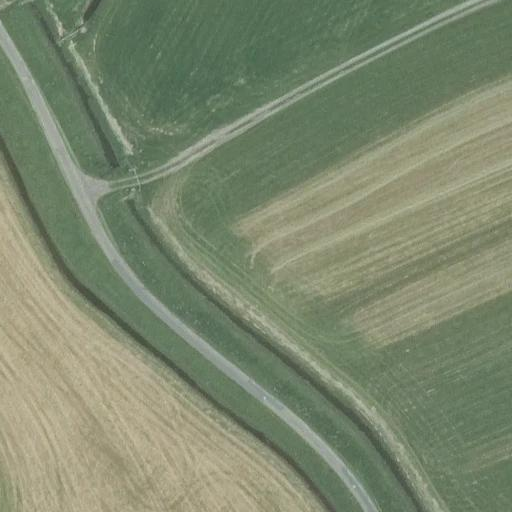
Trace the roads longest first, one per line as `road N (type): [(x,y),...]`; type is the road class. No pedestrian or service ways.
road 1 (unclassified): [(369,511),(319,446),(126,275),(0,33)]
road 2 (track): [(78,192),(150,174),(486,0)]
